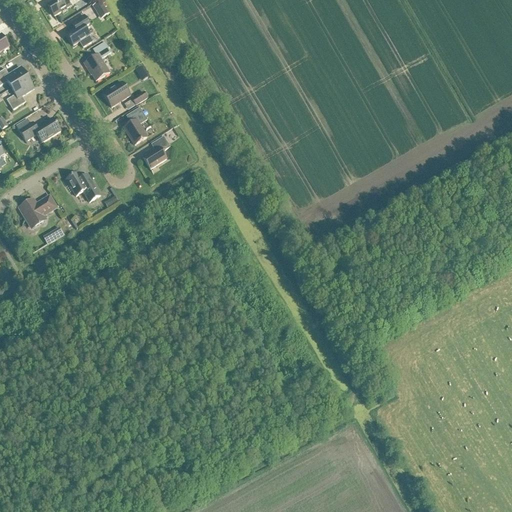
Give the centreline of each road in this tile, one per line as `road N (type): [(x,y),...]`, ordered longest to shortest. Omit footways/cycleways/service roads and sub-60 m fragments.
road 1 (residential): [(23,0),(129,166),(124,183),(111,181),(90,149)]
road 2 (residential): [(90,149),(0,0)]
